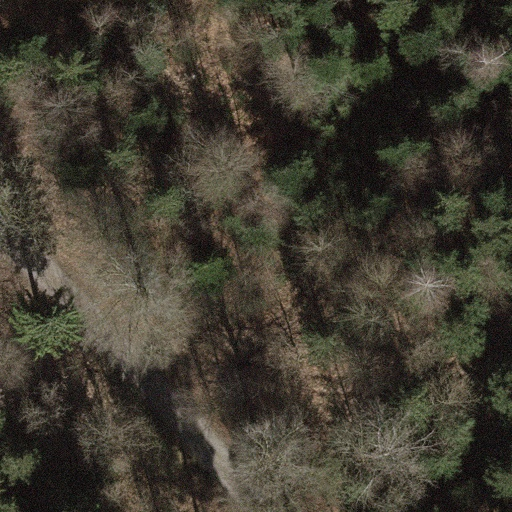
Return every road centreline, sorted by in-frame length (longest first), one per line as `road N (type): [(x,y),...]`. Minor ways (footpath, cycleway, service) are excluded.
road 1 (track): [(0,227),(261,511)]
road 2 (track): [(140,374),(214,374),(352,392),(511,352)]
